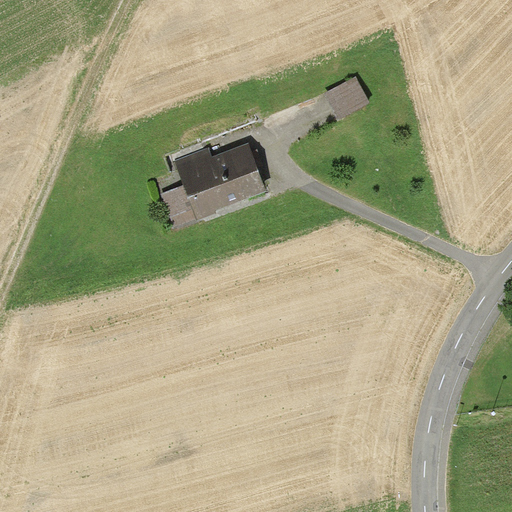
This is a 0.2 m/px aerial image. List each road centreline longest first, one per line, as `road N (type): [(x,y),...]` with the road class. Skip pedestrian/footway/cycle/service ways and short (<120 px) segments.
road 1 (track): [(0,285),(123,0)]
road 2 (tertiary): [(421,511),(421,453),(458,328),(511,258)]
road 3 (track): [(494,278),(325,195),(281,163)]
